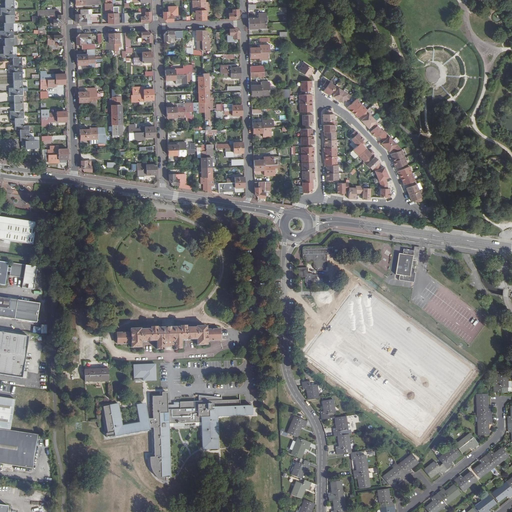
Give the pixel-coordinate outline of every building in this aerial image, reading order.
[(0,8),(0,11),(14,11),(14,0),(6,0),(5,0),(5,8),(0,8)] [(115,0),(112,0),(113,4),(113,24),(118,24),(118,13),(121,13),(121,7),(115,7),(115,0)] [(200,21),(199,0),(192,0),(193,11),(195,11),(196,21),(200,21)] [(203,0),(199,0),(200,21),(206,21),(206,11),(209,10),(209,3),(204,3),(203,0)] [(113,24),(113,4),(105,4),(105,14),(107,14),(108,24),(113,24)] [(150,19),(150,13),(146,13),(146,9),(137,9),(137,13),(134,13),(134,19),(140,19),(140,23),(147,23),(150,19)] [(238,16),(238,9),(229,10),(229,20),(235,20),(238,16)] [(63,23),(63,15),(58,15),(58,10),(37,11),(37,16),(50,16),(50,26),(61,26),(63,23)] [(79,25),(86,25),(85,20),(90,20),(90,17),(98,17),(98,22),(101,22),(100,14),(88,15),(88,10),(79,10),(79,15),(75,15),(75,22),(79,25)] [(5,15),(5,23),(13,23),(15,23),(14,22),(14,18),(18,18),(18,11),(14,11),(0,11),(0,15),(0,16),(5,15)] [(173,12),(163,13),(163,19),(166,22),(173,22),(173,16),(173,12)] [(0,31),(0,35),(13,35),(13,31),(13,24),(13,23),(5,23),(4,23),(4,31),(0,31)] [(234,39),(239,39),(239,32),(235,29),(229,30),(229,33),(229,36),(227,36),(227,40),(228,42),(234,42),(234,39)] [(175,38),(182,38),(182,31),(167,32),(163,35),(164,42),(169,41),(169,43),(175,43),(175,38)] [(192,51),(193,56),(202,55),(202,52),(202,51),(202,48),(201,31),(195,31),(196,41),(196,51),(192,51)] [(148,32),(141,33),(141,39),(141,42),(141,43),(151,43),(151,35),(148,32)] [(106,51),(114,51),(113,33),(108,34),(108,43),(105,43),(106,51)] [(94,49),(102,49),(101,34),(97,34),(98,44),(91,44),(91,40),(86,40),(86,34),(79,35),(76,37),(76,44),(81,43),(81,45),(81,50),(86,50),(94,49)] [(0,38),(4,38),(4,46),(12,46),(14,46),(13,35),(0,35),(0,38)] [(64,38),(61,35),(53,35),(53,36),(47,36),(48,45),(49,45),(49,50),(59,49),(58,46),(64,45),(64,38)] [(259,48),(249,48),(250,53),(268,53),(269,53),(269,45),(259,45),(259,48)] [(0,57),(12,57),(12,47),(12,46),(4,46),(3,46),(3,54),(0,54),(0,57)] [(77,60),(95,59),(94,49),(86,50),(87,54),(77,55),(77,60)] [(268,60),(268,53),(250,53),(250,59),(260,58),(260,61),(268,60)] [(7,65),(8,69),(22,69),(22,57),(17,57),(12,57),(13,65),(7,65)] [(77,60),(77,66),(88,65),(88,68),(95,67),(95,59),(77,60)] [(298,71),(308,77),(311,73),(312,73),(314,70),(303,63),(298,71)] [(186,75),(191,74),(191,70),(191,66),(189,66),(184,66),(184,68),(175,69),(175,70),(165,70),(165,76),(186,75)] [(13,72),(13,80),(22,80),(22,69),(8,69),(8,73),(13,72)] [(65,79),(65,74),(46,75),(46,71),(40,71),(40,80),(65,79)] [(165,76),(165,81),(175,80),(175,84),(186,83),(186,75),(165,76)] [(65,79),(40,80),(41,89),(49,89),(49,85),(56,85),(65,85),(65,79)] [(8,88),(8,92),(23,92),(22,80),(13,80),(13,88),(8,88)] [(323,92),(329,95),(332,92),(335,86),(326,80),(324,84),(322,86),(325,88),(323,92)] [(301,81),(301,92),(310,91),(310,87),(312,87),(312,81),(301,81)] [(251,91),(270,90),(269,82),(261,82),(261,85),(251,86),(251,91)] [(335,94),(333,97),(337,100),(343,91),(335,86),(332,92),(335,94)] [(99,97),(103,97),(103,93),(97,94),(96,88),(87,89),(87,92),(84,92),(78,92),(78,98),(99,97)] [(337,100),(342,103),(344,100),(347,102),(351,96),(343,91),(337,100)] [(13,95),(14,103),(23,103),(23,92),(8,92),(9,96),(13,95)] [(203,93),(204,102),(204,120),(210,120),(209,110),(212,110),(212,100),(209,100),(209,92),(203,93)] [(299,95),(300,103),(312,103),(312,94),(310,94),(299,95)] [(361,104),(356,99),(347,108),(352,113),(353,113),(353,112),(361,104)] [(9,111),(9,115),(23,114),(23,103),(14,103),(14,111),(9,111)] [(177,107),(166,108),(166,113),(192,112),(192,103),(185,104),(185,107),(177,107)] [(300,112),(312,112),(312,103),(300,103),(300,112)] [(353,113),(358,118),(362,115),(367,110),(361,104),(353,112),(353,113)] [(323,114),(323,121),(329,121),(334,121),(334,114),(332,114),(332,110),(325,111),(325,114),(323,114)] [(369,113),(367,110),(362,115),(364,117),(361,120),(365,125),(372,117),(368,114),(369,113)] [(192,112),(166,113),(166,118),(177,118),(185,117),(185,121),(193,121),(193,115),(192,112)] [(14,118),(15,126),(24,126),(23,114),(9,115),(10,119),(14,118)] [(303,126),(312,125),(311,121),(313,121),(313,115),(312,115),(302,115),(303,126)] [(44,118),(41,118),(41,123),(41,125),(41,126),(49,126),(49,122),(67,122),(67,117),(44,118)] [(368,129),(371,126),(374,129),(379,124),(372,117),(365,125),(368,129)] [(269,128),(270,128),(270,123),(269,123),(269,120),(262,120),(262,123),(252,123),(252,128),(269,128)] [(323,125),(324,132),(335,132),(334,125),(337,125),(337,121),(334,121),(329,121),(330,125),(323,125)] [(135,125),(128,126),(128,133),(154,132),(154,127),(144,127),(144,126),(139,127),(139,129),(135,129),(135,125)] [(20,130),(20,138),(29,137),(29,131),(29,126),(24,126),(15,126),(15,130),(20,130)] [(379,136),(381,138),(386,134),(384,131),(383,132),(377,126),(374,129),(370,132),(376,138),(379,136)] [(301,137),(312,137),(312,129),(300,129),(301,137)] [(351,139),(357,146),(362,141),(364,140),(355,130),(354,132),(350,135),(353,138),(351,139)] [(145,138),(155,138),(154,132),(128,133),(129,141),(145,141),(145,138)] [(335,132),(324,132),(324,140),(336,140),(336,132),(335,132)] [(97,134),(79,135),(80,140),(97,140),(98,144),(105,144),(105,134),(97,134)] [(386,134),(381,138),(384,141),(381,144),(385,148),(393,140),(386,134)] [(29,137),(20,138),(20,141),(21,141),(22,149),(39,149),(38,137),(33,137),(29,137)] [(324,140),(325,148),(336,148),(336,140),(324,140)] [(385,148),(389,152),(392,149),(395,152),(401,150),(393,140),(385,148)] [(359,156),(366,149),(364,147),(363,146),(365,144),(362,141),(357,146),(353,150),(359,156)] [(68,154),(68,149),(58,149),(58,146),(49,146),(50,150),(47,150),(47,153),(47,155),(50,155),(68,154)] [(233,154),(243,153),(243,148),(225,148),(225,157),(233,157),(233,154)] [(324,148),(324,157),(337,156),(336,148),(325,148),(324,148)] [(359,156),(364,162),(369,157),(374,153),(371,150),(369,152),(368,151),(366,149),(359,156)] [(395,152),(390,154),(393,162),(394,162),(404,157),(401,150),(395,152)] [(302,163),(313,162),(313,154),(301,155),(302,163)] [(337,156),(324,157),(324,165),(326,165),(337,165),(337,156)] [(263,160),(253,160),(253,165),(278,164),(278,157),(263,157),(263,160)] [(364,162),(372,170),(373,168),(379,163),(380,162),(375,157),(372,159),(369,157),(364,162)] [(404,157),(394,162),(393,162),(396,169),(396,168),(407,164),(404,157)] [(91,161),(80,161),(81,168),(84,171),(91,172),(91,161)] [(302,171),(314,171),(314,162),(313,162),(302,163),(302,171)] [(373,168),(377,176),(386,172),(384,167),(381,168),(379,163),(373,168)] [(337,165),(326,165),(326,173),(338,173),(338,165),(337,165)] [(397,171),(400,178),(401,178),(412,173),(409,166),(397,171)] [(313,180),(315,179),(314,171),(302,171),(302,180),(305,180),(313,180)] [(377,176),(380,185),(387,184),(385,179),(388,177),(386,172),(377,176)] [(401,178),(404,185),(408,183),(415,181),(412,173),(401,178)] [(179,174),(168,175),(169,181),(172,185),(183,186),(183,180),(180,180),(179,174)] [(410,187),(406,188),(409,195),(419,191),(415,181),(408,183),(410,187)] [(218,183),(218,192),(218,193),(223,193),(223,191),(234,191),(234,188),(244,188),(244,182),(222,183),(218,183)] [(270,191),(269,182),(258,182),(258,188),(254,188),(255,195),(258,198),(265,199),(264,191),(270,191)] [(302,182),(303,193),(312,193),(312,189),(313,189),(313,182),(302,182)] [(337,193),(345,193),(345,190),(348,190),(348,187),(348,183),(339,183),(337,183),(337,193)] [(380,185),(380,197),(389,198),(389,189),(387,189),(387,186),(387,184),(380,185)] [(348,196),(348,199),(355,199),(355,193),(359,193),(359,186),(355,186),(355,188),(348,187),(348,190),(348,196)] [(363,186),(359,186),(359,193),(363,193),(362,199),(370,199),(370,197),(370,188),(363,188),(363,186)] [(417,203),(423,200),(419,191),(409,195),(411,201),(415,200),(416,203),(417,203)] [(36,223),(0,217),(0,240),(4,241),(10,241),(32,245),(36,223)] [(268,243),(268,234),(263,234),(261,233),(259,242),(268,243)] [(414,273),(416,261),(417,261),(419,248),(414,247),(414,250),(403,249),(402,254),(399,253),(395,275),(399,275),(398,280),(414,282),(415,273),(414,273)] [(303,250),(303,259),(306,259),(306,263),(310,263),(310,259),(313,259),(314,267),(315,267),(315,269),(317,269),(317,271),(326,270),(326,267),(327,267),(327,258),(325,258),(325,255),(333,255),(333,249),(303,250)] [(9,263),(0,261),(0,284),(5,285),(7,272),(10,273),(9,276),(27,279),(26,289),(37,291),(41,269),(30,267),(11,264),(10,269),(8,268),(9,263)] [(307,286),(311,286),(311,284),(314,284),(314,280),(317,280),(317,275),(312,275),(312,274),(306,274),(306,272),(308,272),(308,268),(306,268),(298,268),(299,277),(307,277),(307,278),(305,279),(305,283),(307,283),(307,286)] [(17,300),(0,297),(0,316),(1,317),(3,317),(14,319),(16,306),(17,300)] [(33,326),(33,333),(47,333),(47,324),(41,324),(41,327),(33,326)] [(116,333),(117,345),(130,344),(130,348),(141,348),(141,341),(156,341),(156,349),(164,349),(164,347),(173,347),(173,349),(181,349),(181,341),(196,340),(196,346),(207,345),(206,341),(220,341),(219,329),(206,330),(206,326),(195,327),(195,328),(186,328),(186,326),(179,326),(179,327),(150,328),(150,329),(140,330),(140,329),(129,329),(130,333),(116,333)] [(22,371),(28,337),(0,332),(0,375),(25,379),(26,372),(22,371)] [(156,364),(133,364),(133,378),(143,378),(143,381),(157,381),(156,364)] [(109,381),(108,369),(84,370),(84,382),(109,381)] [(494,379),(494,393),(508,392),(508,387),(507,373),(498,374),(498,379),(494,379)] [(309,382),(301,383),(303,391),(307,390),(308,400),(318,399),(316,385),(310,386),(309,383),(309,382)] [(217,449),(216,417),(251,415),(251,406),(239,406),(239,400),(221,401),(220,398),(199,395),(199,398),(199,401),(180,402),(175,402),(173,402),(173,405),(168,405),(167,393),(162,393),(162,396),(151,397),(152,419),(148,419),(145,404),(136,405),(139,423),(123,426),(119,403),(111,405),(110,405),(104,407),(108,433),(106,433),(107,436),(111,435),(112,437),(150,431),(149,428),(152,428),(153,457),(149,457),(149,460),(150,464),(150,467),(151,469),(151,471),(153,473),(154,475),(155,477),(156,478),(158,479),(159,480),(160,481),(162,482),(166,484),(165,478),(170,477),(168,424),(201,423),(201,450),(217,449)] [(477,417),(491,417),(491,410),(487,410),(487,394),(476,394),(477,417)] [(320,412),(321,420),(329,419),(328,415),(334,414),(332,400),(322,401),(324,412),(320,412)] [(347,430),(345,416),(335,418),(337,429),(333,429),(334,437),(338,436),(341,436),(341,431),(347,430)] [(294,417),(287,434),(296,438),(300,428),(304,429),(307,422),(294,417)] [(491,425),(491,417),(477,417),(478,436),(488,435),(488,425),(491,425)] [(3,429),(0,428),(0,463),(32,468),(37,434),(3,429)] [(470,434),(455,446),(461,453),(469,447),(472,450),(478,445),(470,434)] [(348,435),(341,436),(338,436),(339,446),(335,447),(337,455),(350,453),(348,435)] [(308,451),(311,444),(304,441),(298,438),(296,442),(291,455),(300,459),(304,449),(308,451)] [(438,459),(442,464),(447,470),(453,465),(451,462),(459,456),(453,448),(438,459)] [(491,451),(485,456),(493,466),(507,455),(502,448),(493,454),(491,451)] [(358,452),(350,453),(351,461),(355,460),(357,471),(366,469),(364,456),(359,456),(358,452)] [(398,466),(406,477),(412,472),(410,469),(418,463),(412,455),(398,466)] [(493,466),(485,456),(478,461),(481,464),(473,470),(479,478),(493,466)] [(308,471),(311,464),(304,461),(302,465),(297,463),(291,475),(300,479),(305,469),(308,471)] [(435,462),(424,471),(430,478),(438,472),(441,475),(447,470),(442,464),(439,467),(435,462)] [(399,482),(406,477),(398,466),(396,464),(392,468),(393,470),(383,478),(389,485),(397,479),(399,482)] [(357,471),(353,471),(354,479),(358,478),(360,489),(369,487),(366,469),(357,471)] [(476,480),(470,472),(462,478),(460,476),(454,481),(462,491),(476,480)] [(308,491),(311,484),(304,481),(302,485),(297,482),(291,495),(301,499),(305,489),(308,491)] [(328,493),(329,501),(333,501),(343,499),(340,481),(330,482),(332,493),(328,493)] [(511,495),(511,489),(506,482),(492,494),(498,502),(506,495),(509,498),(511,495)] [(460,493),(453,486),(445,492),(443,489),(437,494),(445,504),(460,493)] [(388,489),(378,490),(380,504),(386,503),(387,508),(394,507),(393,499),(390,499),(388,489)] [(435,511),(445,504),(437,494),(430,499),(433,502),(425,508),(427,511),(435,511)] [(495,504),(489,496),(475,507),(478,511),(488,511),(487,510),(495,504)] [(344,511),(343,499),(333,501),(334,511),(331,511),(330,511),(344,511)] [(299,511),(310,511),(314,504),(304,500),(299,511)]
